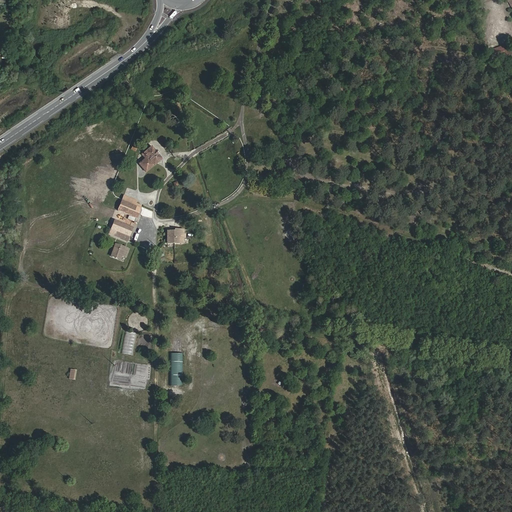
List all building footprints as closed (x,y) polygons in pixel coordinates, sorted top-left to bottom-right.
[(494,59),(507,54),(503,45),(491,50),(494,59)] [(142,154),(146,159),(140,164),(145,172),(162,158),(152,146),(142,154)] [(123,197),(109,233),(127,240),(139,209),(137,208),(138,206),(135,205),(134,207),(133,207),(135,201),(123,197)] [(166,236),(166,240),(166,242),(182,242),(182,229),(176,229),(176,230),(166,230),(166,236)] [(116,244),(115,247),(111,256),(120,259),(123,250),(124,247),(116,244)] [(148,349),(150,337),(124,333),(122,345),(148,349)]
